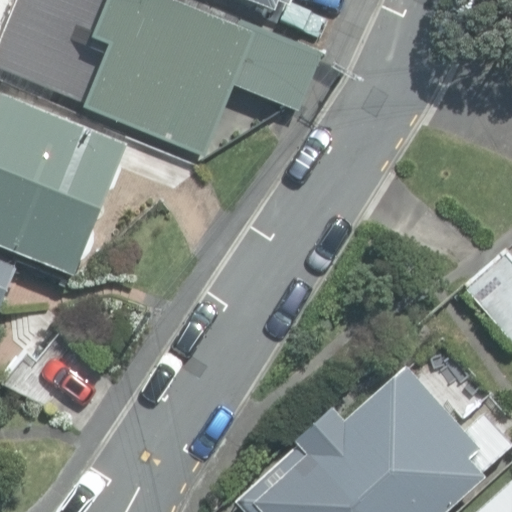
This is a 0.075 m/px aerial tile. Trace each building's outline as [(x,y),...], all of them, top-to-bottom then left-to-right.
[(80,108),(202,157),(231,85),(296,111),(320,51),(237,18),(234,25),(170,0),(14,0),(0,37),(0,69),(66,95),(79,61),(96,68),(80,108)] [(248,0),(274,10),(277,1),(289,6),(291,0),(248,0)] [(0,245),(73,274),(81,256),(82,255),(83,255),(84,254),(85,253),(85,252),(86,252),(86,251),(87,251),(87,250),(88,250),(88,249),(89,248),(89,247),(89,246),(90,246),(90,245),(91,243),(91,242),(91,241),(91,239),(91,238),(91,237),(91,236),(91,235),(91,234),(91,233),(90,232),(125,144),(0,93),(0,245)] [(463,285),(511,340),(511,259),(503,249),(463,285)] [(0,306),(17,267),(0,259),(0,306)] [(489,393),(440,338),(406,369),(402,364),(341,419),(329,406),(291,440),(296,446),(236,500),(247,511),(443,511),(483,476),(480,472),(511,444),(482,413),(462,431),(447,415),(454,409),(462,417),(489,393)] [(511,511),(511,477),(473,511),(511,511)]
